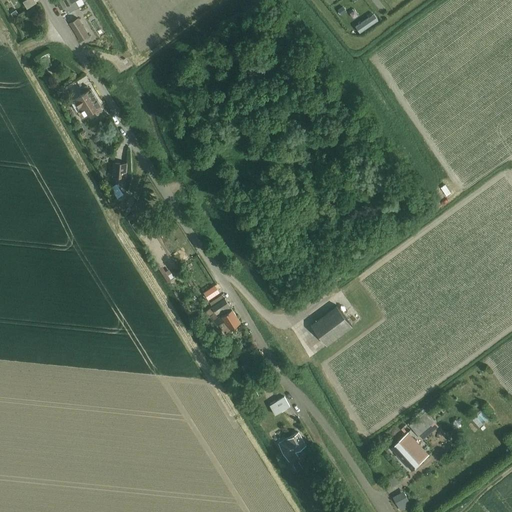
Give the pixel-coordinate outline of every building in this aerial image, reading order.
[(27,8),(36,3),(34,0),(24,0),(23,1),(27,8)] [(75,0),(55,0),(56,0),(61,8),(64,6),(67,12),(79,6),(75,0)] [(78,18),(69,23),(80,40),(88,35),(78,18)] [(50,73),(51,73),(55,71),(46,54),(41,57),(50,73)] [(101,106),(91,88),(89,89),(87,86),(81,89),(84,93),(75,98),(85,115),(94,110),(97,114),(102,110),(100,106),(101,106)] [(125,176),(126,164),(114,163),(113,175),(125,176)] [(171,272),(164,276),(167,282),(174,277),(171,272)] [(204,292),(209,299),(219,292),(215,285),(204,292)] [(221,295),(209,303),(212,307),(218,302),(224,299),(221,295)] [(231,328),(240,322),(225,298),(224,299),(218,302),(212,307),(217,314),(219,312),(225,321),(219,325),(225,333),(232,329),(231,328)] [(327,345),(352,326),(337,305),(311,324),(327,345)] [(254,399),(259,396),(255,390),(250,392),(254,399)] [(275,415),(282,411),(290,406),(284,396),(276,401),(275,400),(270,403),(270,404),(269,405),(275,415)] [(481,410),(473,417),(481,426),(489,419),(481,410)] [(409,425),(415,431),(418,435),(435,421),(426,411),(409,425)] [(279,443),(284,452),(289,461),(298,456),(295,451),(306,445),(298,432),(279,443)] [(412,470),(428,455),(407,433),(398,441),(398,440),(391,447),(412,470)] [(295,472),(302,468),(298,462),(291,466),(295,472)]
